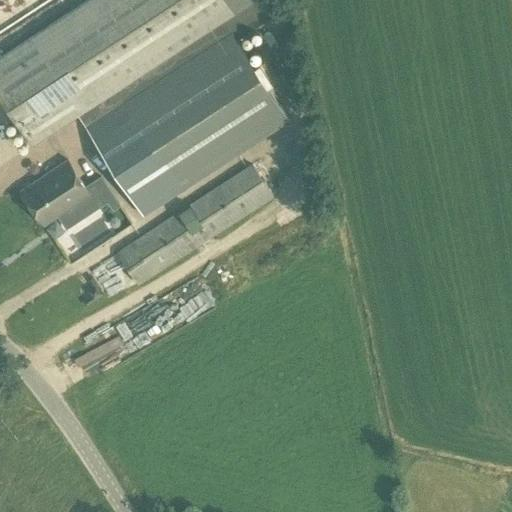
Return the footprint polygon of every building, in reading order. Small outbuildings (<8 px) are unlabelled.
[(87,0),(0,56),(0,93),(34,143),(255,0),(87,0)] [(0,0),(0,33),(50,0),(0,0)] [(131,111),(86,140),(135,214),(179,185),(184,193),(291,122),(236,35),(128,106),(131,111)] [(69,157),(22,188),(46,222),(91,192),(69,157)] [(252,164),(118,252),(138,284),(273,196),(252,164)] [(78,244),(123,218),(108,193),(63,219),(78,244)]
